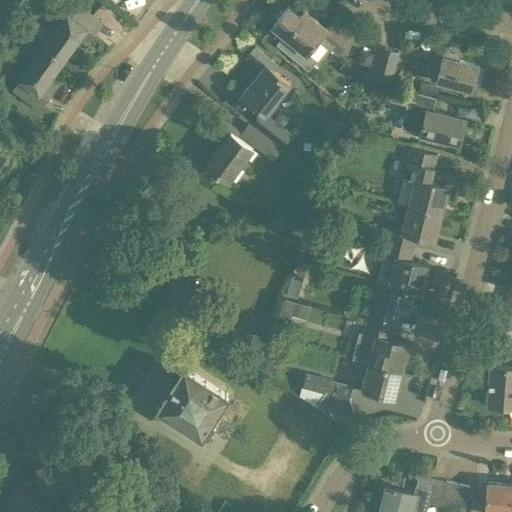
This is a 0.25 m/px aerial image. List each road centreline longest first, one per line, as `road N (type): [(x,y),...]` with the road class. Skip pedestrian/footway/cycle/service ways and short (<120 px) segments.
road 1 (residential): [(435,437),(511,113)]
road 2 (secondary): [(0,374),(95,164)]
road 3 (secondary): [(202,0),(95,164)]
road 4 (secondary): [(95,164),(0,330)]
road 5 (residential): [(366,0),(511,24)]
road 6 (residential): [(319,511),(347,469),(369,452),(435,437)]
